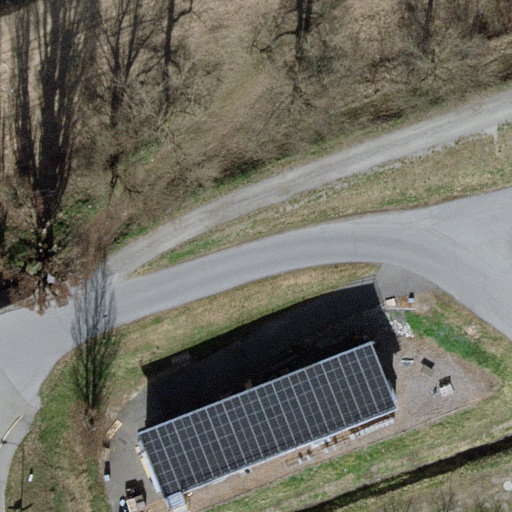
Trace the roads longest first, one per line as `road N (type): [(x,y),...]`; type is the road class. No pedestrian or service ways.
road 1 (unclassified): [(511,309),(445,249),(387,235),(325,239),(125,301),(0,359)]
road 2 (track): [(511,100),(358,153),(177,230),(105,279),(90,315)]
